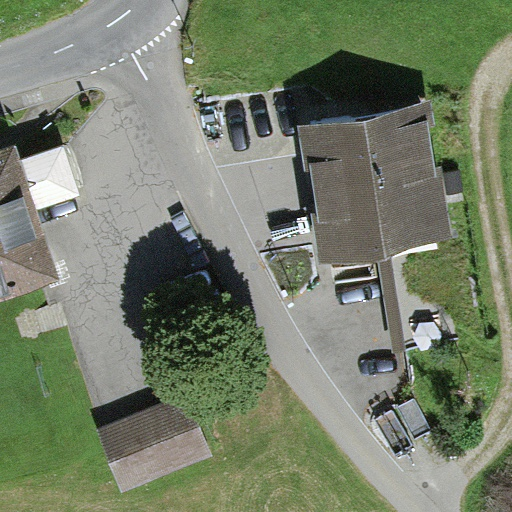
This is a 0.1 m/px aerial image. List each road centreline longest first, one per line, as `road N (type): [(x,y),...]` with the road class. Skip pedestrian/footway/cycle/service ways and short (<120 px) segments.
road 1 (track): [(511,63),(485,108),(485,181),(511,329)]
road 2 (residential): [(0,75),(141,16),(150,0)]
road 3 (track): [(511,407),(423,511)]
